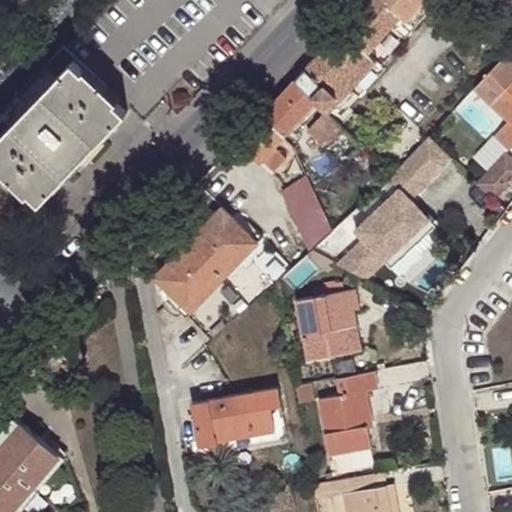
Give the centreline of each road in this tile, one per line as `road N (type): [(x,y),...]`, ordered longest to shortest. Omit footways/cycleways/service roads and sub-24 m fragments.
road 1 (residential): [(134,208),(189,511)]
road 2 (residential): [(473,511),(447,325),(511,242)]
road 3 (secondary): [(134,208),(333,0)]
road 4 (residential): [(103,240),(152,511)]
